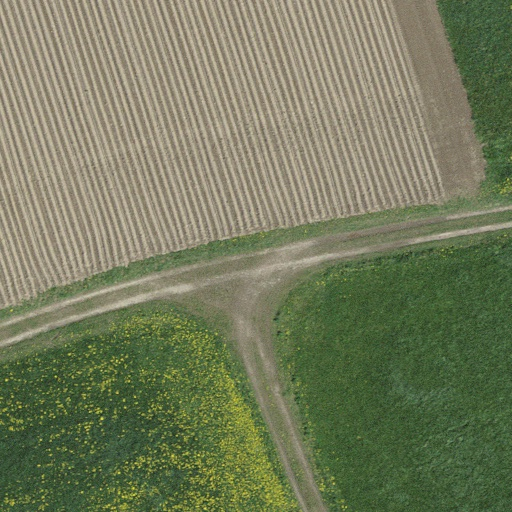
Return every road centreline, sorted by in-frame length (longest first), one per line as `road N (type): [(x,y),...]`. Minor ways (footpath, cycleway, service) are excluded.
road 1 (track): [(0,342),(113,301),(298,256),(511,219)]
road 2 (track): [(113,301),(177,310),(221,333),(256,375),(308,511)]
